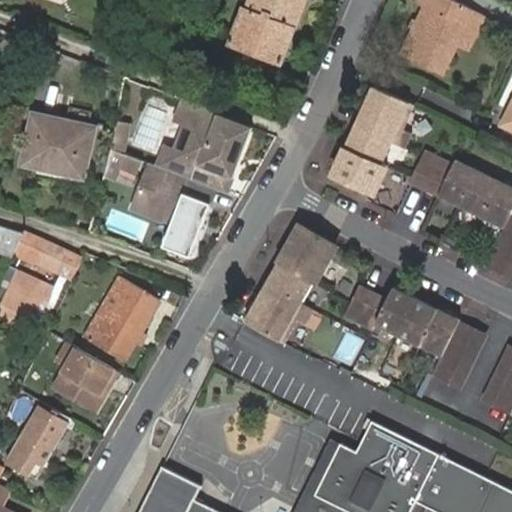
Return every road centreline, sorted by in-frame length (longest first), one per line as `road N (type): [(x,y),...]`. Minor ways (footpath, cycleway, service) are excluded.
road 1 (residential): [(84,511),(276,189)]
road 2 (residential): [(276,189),(511,303)]
road 3 (track): [(0,211),(220,289)]
road 4 (residential): [(276,189),(368,0)]
